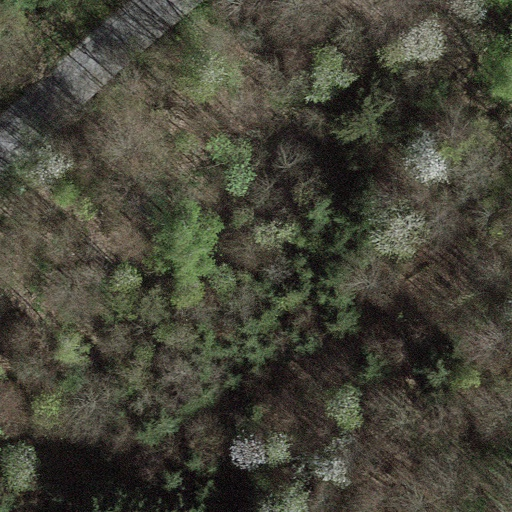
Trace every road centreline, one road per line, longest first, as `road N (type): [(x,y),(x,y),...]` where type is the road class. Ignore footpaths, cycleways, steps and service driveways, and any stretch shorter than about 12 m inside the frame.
road 1 (unclassified): [(163,0),(0,142)]
road 2 (track): [(151,0),(0,56)]
